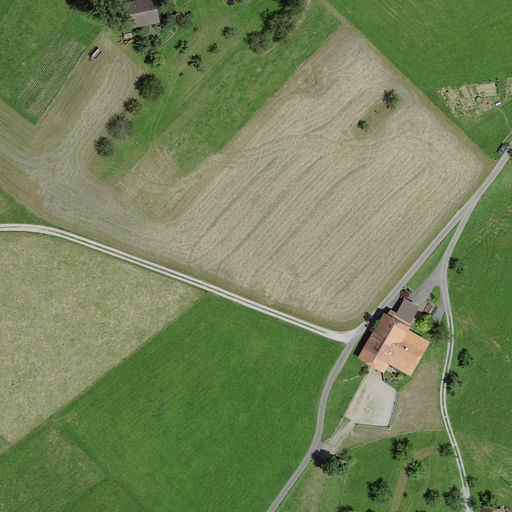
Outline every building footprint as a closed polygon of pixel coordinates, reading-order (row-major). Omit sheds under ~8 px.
[(152,0),(127,5),(131,26),(157,21),(152,0)] [(389,357),(409,369),(423,345),(403,333),(417,309),(404,301),(396,315),(389,311),(384,316),(362,356),(383,368),(389,357)] [(349,392),(346,396),(352,401),(361,390),(348,380),(342,381),(339,384),(349,392)] [(354,420),(353,442),(360,443),(360,438),(367,438),(368,429),(366,428),(366,420),(354,420)] [(334,457),(331,465),(343,469),(346,461),(334,457)]
